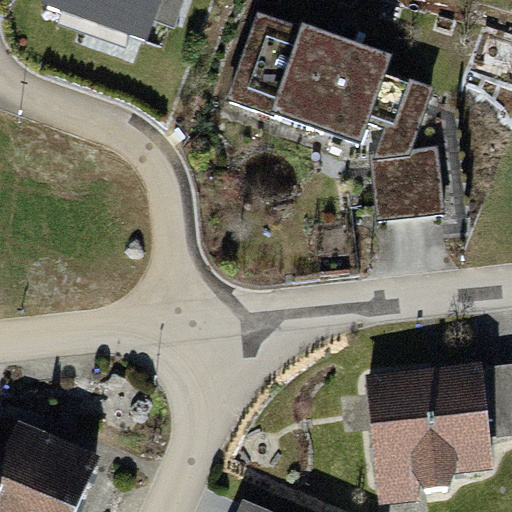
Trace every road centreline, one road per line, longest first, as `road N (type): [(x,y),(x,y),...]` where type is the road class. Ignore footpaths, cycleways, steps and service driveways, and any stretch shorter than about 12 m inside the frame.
road 1 (residential): [(182,315),(158,162),(123,132),(0,86)]
road 2 (residential): [(258,307),(511,281)]
road 3 (residential): [(258,307),(171,511)]
road 4 (residential): [(0,337),(182,315)]
